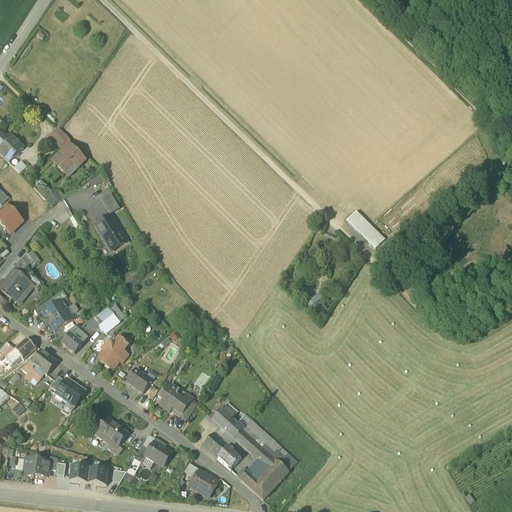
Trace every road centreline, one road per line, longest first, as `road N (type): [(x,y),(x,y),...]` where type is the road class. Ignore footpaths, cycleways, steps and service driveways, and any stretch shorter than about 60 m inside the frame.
road 1 (track): [(99,0),(433,322)]
road 2 (residential): [(255,511),(253,499),(181,442),(0,316)]
road 3 (track): [(367,0),(511,140)]
